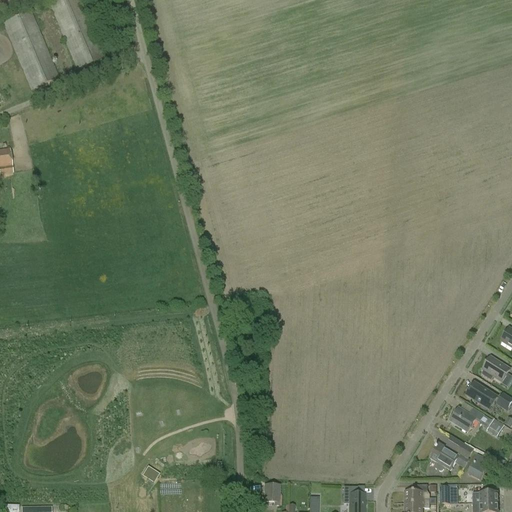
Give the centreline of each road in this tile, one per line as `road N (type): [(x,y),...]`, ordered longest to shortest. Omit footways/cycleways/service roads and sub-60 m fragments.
road 1 (unclassified): [(242,511),(236,392),(146,49)]
road 2 (residential): [(380,511),(381,494),(511,285)]
road 3 (unclassified): [(0,115),(146,49)]
